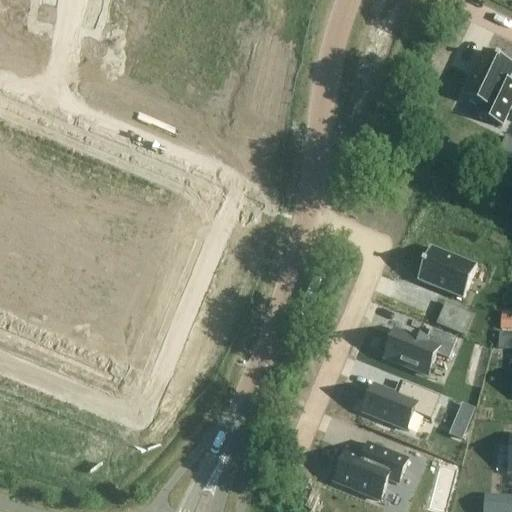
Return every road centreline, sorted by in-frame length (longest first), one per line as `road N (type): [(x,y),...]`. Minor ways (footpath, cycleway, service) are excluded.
road 1 (residential): [(0,361),(104,405),(128,411),(141,404),(230,202),(231,179),(45,102)]
road 2 (residential): [(306,219),(370,240),(377,254),(299,446)]
road 3 (unclassified): [(348,0),(328,66),(306,219)]
road 4 (unclassified): [(306,219),(241,412)]
